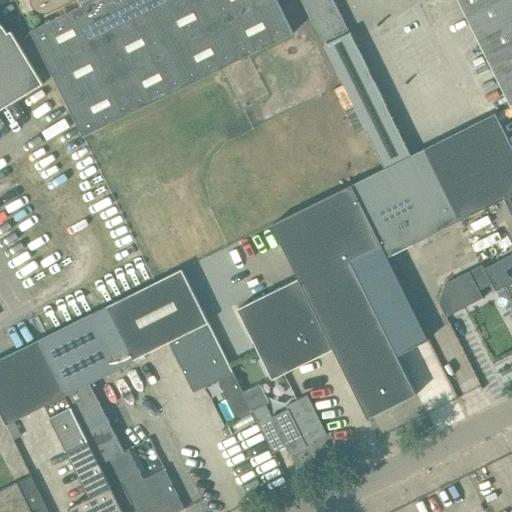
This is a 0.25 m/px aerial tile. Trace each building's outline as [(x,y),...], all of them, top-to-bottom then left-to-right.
[(294,34),(276,0),(32,0),(33,4),(36,8),(40,11),(54,9),(71,0),(81,0),(84,4),(31,30),(84,136),(294,34)] [(385,169),(411,156),(333,0),(301,0),(352,102),(385,169)] [(511,0),(457,0),(511,107),(511,106),(511,0)] [(0,110),(44,84),(12,31),(8,33),(4,27),(0,23),(0,110)] [(511,147),(496,114),(450,137),(485,209),(511,196),(511,147)] [(459,222),(485,209),(450,137),(423,150),(459,222)] [(382,246),(388,257),(459,222),(423,150),(411,156),(385,169),(352,185),(382,246)] [(382,246),(352,185),(272,225),(298,279),(333,350),(333,349),(369,420),(370,419),(370,417),(417,394),(348,260),(379,246),(380,247),(382,246)] [(511,252),(483,267),(495,290),(505,285),(511,298),(511,252)] [(107,308),(133,362),(134,361),(134,360),(169,342),(194,391),(233,372),(182,270),(107,308)] [(446,283),(439,303),(447,317),(483,297),(470,271),(446,283)] [(272,379),(333,350),(298,279),(237,309),(272,379)] [(133,362),(107,308),(40,341),(66,395),(91,383),(133,362)] [(75,412),(66,395),(40,341),(0,360),(0,411),(14,439),(22,435),(15,421),(46,405),(91,497),(69,508),(71,511),(123,511),(112,488),(100,463),(75,412)] [(240,387),(224,394),(236,420),(252,412),(240,387)] [(327,435),(307,395),(286,406),(287,409),(271,417),(265,405),(253,411),(274,453),(286,447),(290,455),(307,447),(306,445),(327,435)] [(124,451),(99,401),(75,412),(100,463),(124,451)] [(124,451),(100,463),(112,488),(122,509),(133,504),(137,511),(162,511),(166,510),(166,511),(177,511),(185,509),(164,468),(143,479),(129,448),(124,451)] [(31,511),(25,499),(17,483),(0,491),(0,511),(31,511)]
